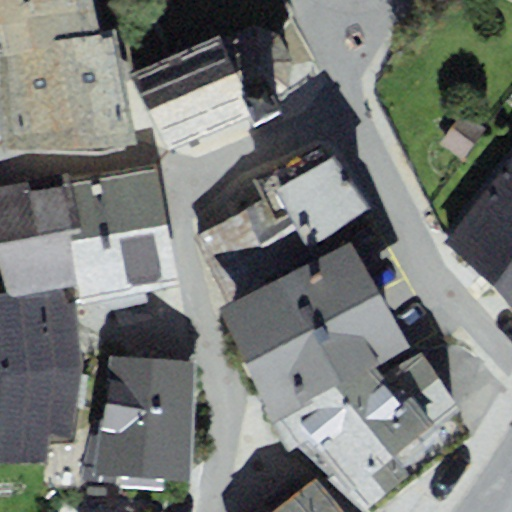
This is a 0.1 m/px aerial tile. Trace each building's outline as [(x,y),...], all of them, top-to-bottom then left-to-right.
[(0,0),(0,28),(2,28),(8,56),(109,34),(101,0),(0,0)] [(218,36),(126,80),(163,157),(251,115),(247,108),(286,89),(295,63),(280,35),(255,25),(220,42),(218,36)] [(109,34),(8,56),(3,151),(135,145),(117,32),(109,34)] [(511,151),(447,243),(511,310),(511,151)] [(372,207),(330,159),(198,239),(231,304),(320,260),(372,207)] [(0,191),(0,267),(9,296),(65,289),(68,307),(118,298),(180,287),(156,167),(70,184),(68,177),(31,185),(0,191)] [(231,304),(222,309),(277,418),(293,410),(374,369),(411,350),(356,241),(320,260),(231,304)] [(0,296),(0,464),(47,464),(50,438),(74,440),(82,372),(68,307),(65,289),(9,296),(0,296)] [(374,369),(293,410),(371,511),(412,481),(394,456),(458,410),(424,360),(390,387),(374,369)] [(202,488),(207,370),(132,367),(127,485),(202,488)] [(351,511),(332,491),(307,511),(351,511)]
